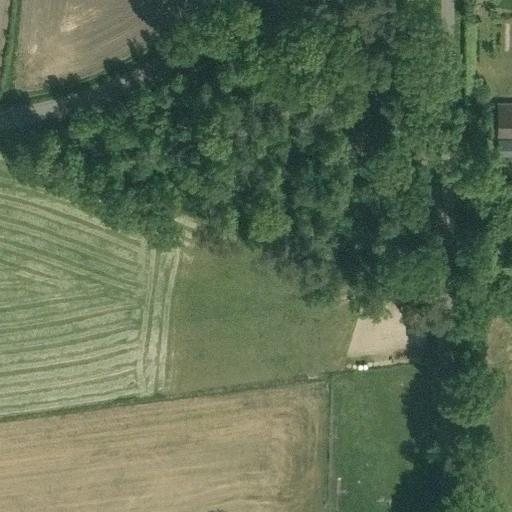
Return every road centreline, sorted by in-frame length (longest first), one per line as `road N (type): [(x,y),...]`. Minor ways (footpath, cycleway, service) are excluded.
road 1 (unclassified): [(446,511),(443,0)]
road 2 (unclassified): [(0,110),(89,100),(276,0)]
